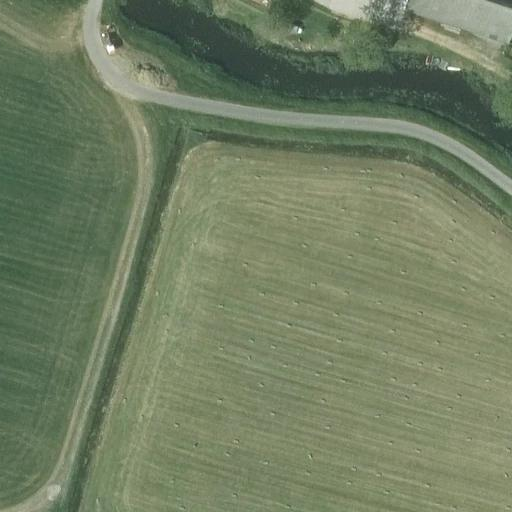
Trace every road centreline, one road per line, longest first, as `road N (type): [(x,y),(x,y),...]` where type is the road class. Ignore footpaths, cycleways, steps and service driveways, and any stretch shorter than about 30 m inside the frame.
road 1 (unclassified): [(511,188),(457,150),(402,128),(282,118),(132,87),(94,52),(96,0)]
road 2 (track): [(150,93),(147,181),(63,474),(39,511)]
